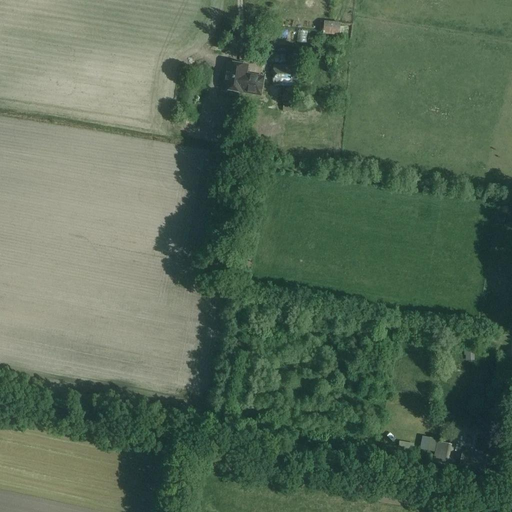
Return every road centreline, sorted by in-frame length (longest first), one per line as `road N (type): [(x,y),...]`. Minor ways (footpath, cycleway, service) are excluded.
road 1 (track): [(209,441),(511,503)]
road 2 (track): [(191,438),(0,398)]
